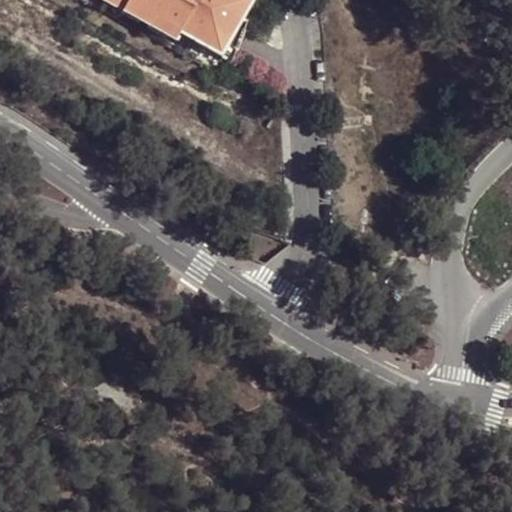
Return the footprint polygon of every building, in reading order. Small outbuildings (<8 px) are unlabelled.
[(124,0),(72,0),(111,23),(124,0)] [(243,8),(229,0),(124,0),(111,23),(202,77),(212,61),(217,53),(229,32),(240,14),(243,8)] [(252,22),(240,14),(229,32),(242,40),(252,22)] [(227,59),(217,53),(212,61),(202,77),(212,83),(227,59)] [(376,245),(365,252),(375,268),(386,261),(376,245)]
